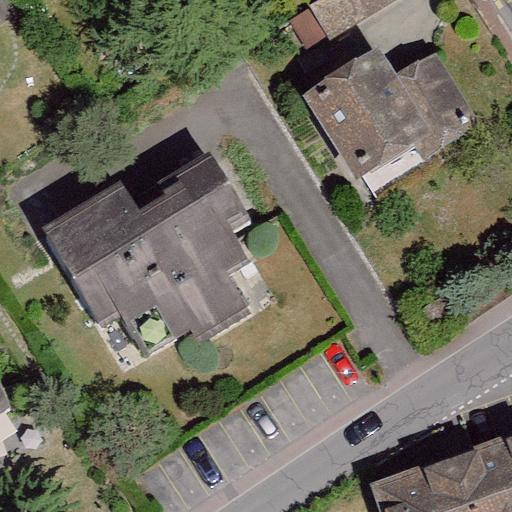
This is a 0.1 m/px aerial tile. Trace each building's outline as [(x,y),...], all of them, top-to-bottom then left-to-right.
[(325,0),(298,17),(319,50),(398,0),(325,0)] [(0,10),(0,51),(18,39),(0,10)] [(435,28),(316,96),(376,201),(495,133),(435,28)] [(209,149),(57,243),(137,371),(288,277),(209,149)] [(511,511),(511,438),(383,484),(392,511),(511,511)]
